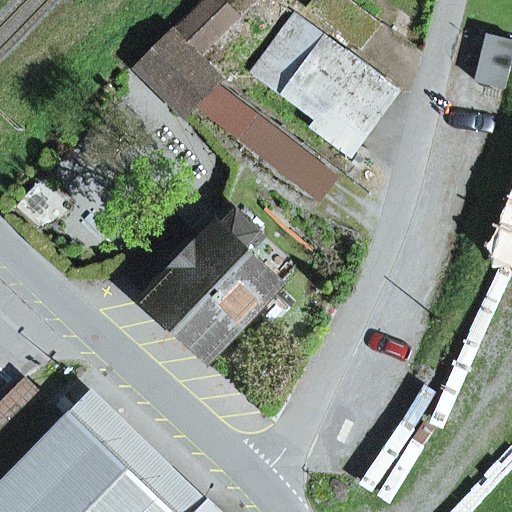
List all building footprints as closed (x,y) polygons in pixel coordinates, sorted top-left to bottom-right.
[(222,81),(198,57),(239,16),(222,0),(213,0),(143,69),(187,116),(222,81)] [(255,0),(222,0),(239,16),(255,0)] [(312,0),(306,9),(363,51),(382,24),(350,0),(312,0)] [(311,129),(350,157),(398,93),(294,13),(251,72),(317,121),(311,129)] [(237,211),(148,300),(209,359),(280,285),(245,251),(261,234),(237,211)] [(0,404),(0,439),(42,399),(24,381),(0,404)] [(174,511),(206,511),(212,507),(92,392),(72,413),(174,511)] [(174,511),(72,413),(0,486),(0,511),(174,511)]
